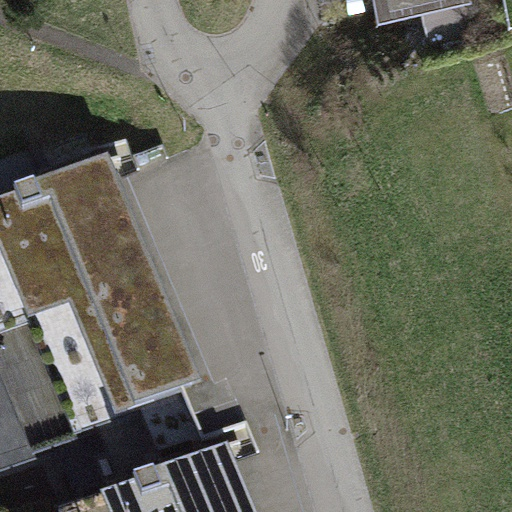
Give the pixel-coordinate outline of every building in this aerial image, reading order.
[(105,183),(48,206),(132,407),(135,415),(192,392),(105,183)] [(132,407),(48,206),(39,209),(33,197),(15,204),(23,222),(0,231),(0,243),(78,429),(132,407)] [(78,429),(0,243),(0,360),(36,447),(78,429)] [(0,461),(36,447),(0,360),(0,461)] [(242,511),(224,469),(168,492),(175,511),(242,511)] [(175,511),(168,492),(159,495),(154,482),(135,490),(142,508),(131,511),(175,511)]
